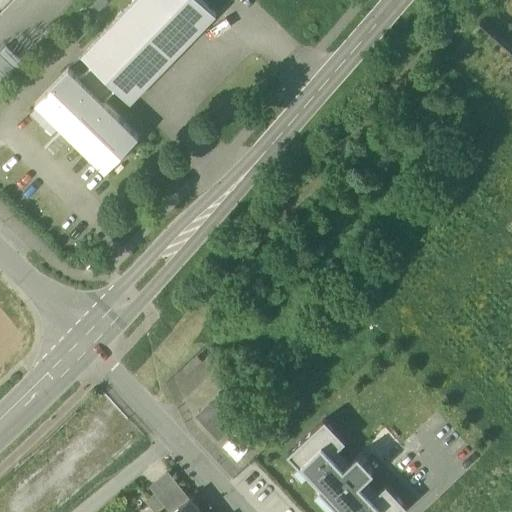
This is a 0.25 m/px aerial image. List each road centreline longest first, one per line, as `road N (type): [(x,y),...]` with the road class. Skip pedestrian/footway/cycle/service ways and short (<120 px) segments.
road 1 (tertiary): [(89,349),(397,0)]
road 2 (unclassified): [(89,349),(0,254)]
road 3 (tertiary): [(0,431),(89,349)]
